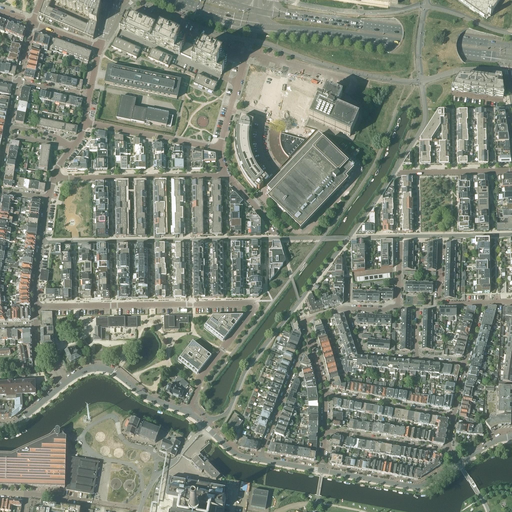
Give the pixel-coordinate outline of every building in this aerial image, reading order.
[(101,5),(89,0),(44,0),(45,1),(42,7),(39,16),(93,40),(97,24),(101,5)] [(491,12),(499,0),(459,0),(484,17),(486,14),(489,16),(490,17),(492,14),(491,13),(491,12)] [(157,30),(137,21),(125,16),(120,28),(131,33),(152,42),(159,45),(168,49),(180,55),(185,43),(173,37),(170,36),(167,34),(164,33),(157,30)] [(4,21),(0,31),(0,32),(5,34),(5,33),(8,23),(4,21)] [(8,23),(5,33),(8,34),(7,39),(9,40),(14,25),(8,23)] [(14,25),(9,40),(11,40),(13,36),(16,37),(20,27),(14,25)] [(16,37),(15,40),(17,40),(18,37),(21,39),(20,41),(22,42),(25,30),(25,29),(20,27),(16,37)] [(37,48),(40,35),(36,33),(34,34),(32,46),(34,47),(33,47),(37,48)] [(40,35),(37,48),(39,49),(39,50),(42,51),(43,47),(42,47),(45,37),(40,35)] [(50,38),(45,37),(42,47),(43,47),(45,48),(44,51),(43,54),(47,54),(51,55),(51,52),(47,51),(50,38)] [(116,50),(120,41),(115,38),(112,47),(111,47),(114,48),(116,50)] [(91,53),(53,40),(52,42),(51,42),(48,50),(52,51),(88,64),(91,53)] [(1,41),(0,43),(0,47),(7,49),(20,52),(21,46),(14,44),(12,44),(11,48),(8,47),(8,46),(4,45),(5,42),(1,41)] [(121,52),(125,43),(120,41),(116,50),(117,50),(118,51),(121,52)] [(126,54),(131,45),(125,43),(121,52),(122,52),(123,53),(126,54)] [(222,59),(212,54),(208,53),(185,43),(180,55),(192,60),(203,65),(206,66),(212,69),(216,71),(222,73),(221,75),(227,61),(222,59)] [(131,56),(136,47),(131,45),(126,54),(127,54),(128,55),(131,56)] [(0,47),(0,52),(1,53),(1,51),(7,52),(10,52),(9,55),(19,57),(20,52),(7,49),(0,47)] [(137,58),(141,50),(136,47),(131,56),(132,57),(133,57),(137,59),(137,58)] [(153,61),(157,51),(152,49),(148,57),(148,58),(150,59),(153,61)] [(50,58),(44,56),(40,55),(40,52),(39,52),(31,50),(30,55),(43,59),(45,59),(50,60),(50,58)] [(158,63),(162,54),(157,51),(153,61),(155,61),(158,63)] [(163,65),(167,56),(162,54),(158,63),(160,64),(163,65)] [(172,58),(167,56),(163,65),(165,66),(168,67),(172,58)] [(333,58),(331,66),(333,66),(336,67),(337,67),(337,68),(338,68),(339,69),(340,69),(340,70),(341,70),(342,70),(343,70),(345,70),(346,70),(347,70),(348,70),(348,71),(349,71),(349,72),(350,72),(351,72),(352,72),(353,72),(354,72),(355,72),(356,72),(374,72),(375,63),(362,59),(360,59),(359,59),(358,58),(357,58),(355,58),(354,58),(353,57),(351,57),(350,57),(349,57),(333,58)] [(37,65),(38,62),(29,60),(27,65),(41,68),(41,66),(37,65)] [(180,81),(108,67),(105,84),(177,98),(178,95),(179,86),(180,81)] [(52,75),(53,73),(54,70),(52,69),(50,75),(47,74),(47,75),(46,74),(45,78),(44,82),(51,83),(52,75)] [(249,70),(239,106),(351,140),(365,110),(365,101),(323,103),(314,98),(249,70)] [(503,97),(501,80),(461,74),(452,90),(503,97)] [(198,86),(202,77),(197,75),(193,83),(193,84),(196,85),(198,86)] [(203,88),(207,79),(202,77),(198,86),(201,88),(203,88)] [(208,91),(212,82),(207,79),(203,88),(206,90),(208,90),(208,91)] [(217,84),(212,82),(208,91),(211,92),(213,93),(214,92),(217,84)] [(41,97),(41,92),(24,88),(22,89),(21,93),(30,94),(40,96),(41,97)] [(169,115),(137,109),(134,108),(136,100),(121,97),(117,119),(150,126),(150,123),(161,126),(164,126),(166,127),(167,126),(169,116),(169,115)] [(477,143),(477,137),(477,132),(477,126),(477,121),(476,116),(475,116),(475,110),(466,111),(466,116),(466,121),(466,126),(466,132),(467,137),(467,143),(468,143),(468,148),(468,154),(467,154),(467,159),(467,165),(478,164),(478,159),(478,153),(478,148),(477,149),(477,148),(477,143)] [(506,117),(505,114),(505,115),(505,112),(505,110),(502,110),(495,110),(495,115),(494,115),(494,118),(495,118),(495,119),(499,119),(505,119),(505,117),(506,117)] [(432,139),(441,124),(441,143),(449,143),(449,112),(440,112),(440,111),(438,111),(419,141),(420,142),(420,143),(428,143),(435,143),(435,139),(432,139)] [(250,128),(250,126),(252,126),(253,122),(240,117),(239,121),(239,123),(237,122),(236,125),(235,133),(235,141),(235,150),(237,158),(240,166),(243,173),(248,180),(253,187),(256,190),(257,190),(256,189),(257,188),(259,190),(264,185),(263,184),(263,183),(266,179),(263,177),(259,172),(255,166),(252,160),(250,154),(249,147),(249,142),(249,138),(249,133),(250,128)] [(507,135),(506,128),(506,125),(499,125),(495,125),(495,136),(507,135)] [(280,134),(282,130),(272,126),(271,127),(271,128),(270,129),(270,130),(270,132),(269,133),(269,134),(269,135),(269,136),(269,137),(269,138),(269,139),(269,140),(269,142),(269,143),(269,144),(269,145),(269,146),(270,147),(270,148),(270,150),(271,151),(271,152),(271,153),(272,154),(272,155),(273,157),(274,158),(275,159),(276,161),(277,162),(278,163),(281,166),(282,165),(289,159),(287,157),(286,156),(286,155),(285,155),(285,154),(284,154),(284,153),(283,152),(283,151),(282,150),(282,149),(281,148),(281,147),(281,146),(280,145),(280,144),(280,143),(280,142),(280,141),(280,140),(280,138),(280,134)] [(107,139),(107,136),(107,134),(100,133),(97,132),(97,133),(93,132),(92,137),(96,137),(97,137),(96,138),(97,138),(96,140),(98,140),(100,140),(107,140),(107,139)] [(280,139),(280,140),(280,141),(280,142),(280,143),(280,144),(280,145),(281,146),(281,147),(281,148),(282,149),(282,150),(283,151),(283,152),(284,153),(284,154),(285,154),(285,155),(286,155),(286,156),(287,157),(288,158),(289,158),(304,142),(281,134),(281,135),(280,135),(280,136),(280,137),(280,138),(280,139)] [(115,135),(115,144),(115,145),(115,146),(117,146),(130,146),(140,146),(140,140),(130,138),(130,142),(123,142),(123,137),(115,135)] [(319,135),(304,150),(267,189),(273,194),(268,199),(300,230),(347,181),(344,179),(352,171),(322,142),(324,141),(319,135)] [(168,151),(168,146),(167,145),(167,146),(164,146),(164,145),(153,143),(153,152),(168,151)] [(440,154),(440,148),(439,148),(439,143),(435,143),(428,143),(428,148),(430,148),(430,154),(429,154),(429,159),(430,159),(430,165),(439,165),(439,159),(439,154),(440,154)] [(183,148),(168,146),(168,151),(168,154),(183,154),(183,148)] [(203,162),(203,152),(191,150),(192,169),(203,169),(203,166),(203,162)] [(107,158),(107,154),(107,152),(91,153),(92,159),(92,162),(107,162),(107,161),(107,158)] [(215,155),(210,154),(203,152),(203,162),(216,161),(215,155)] [(411,165),(411,152),(403,166),(411,165)] [(131,164),(131,158),(130,158),(116,158),(115,158),(116,163),(121,163),(121,170),(130,170),(131,170),(131,164)] [(108,170),(107,162),(92,162),(92,166),(92,171),(92,170),(95,170),(95,171),(100,170),(100,171),(102,171),(103,171),(103,170),(107,170),(108,170)] [(473,178),(470,178),(470,184),(469,184),(469,190),(469,196),(470,196),(470,202),(469,202),(469,208),(470,208),(470,214),(471,219),(471,225),(474,225),(474,231),(479,231),(479,225),(479,219),(475,219),(475,213),(475,207),(475,201),(475,195),(475,189),(475,183),(473,183),(473,178)] [(401,206),(401,200),(402,200),(401,195),(401,190),(401,184),(401,183),(400,183),(400,179),(397,179),(395,179),(395,183),(394,183),(394,190),(394,195),(393,195),(393,201),(392,201),(393,206),(393,212),(392,212),(392,217),(393,217),(393,222),(393,223),(393,227),(393,233),(398,233),(401,233),(401,227),(401,222),(402,222),(402,217),(401,217),(401,211),(401,206)] [(175,215),(175,209),(173,209),(173,204),(173,199),(173,193),(173,188),(174,188),(174,182),(169,182),(164,182),(164,188),(163,188),(163,193),(163,199),(164,204),(165,204),(165,210),(163,210),(164,215),(165,215),(165,220),(165,226),(165,231),(164,231),(164,237),(174,236),(174,231),(175,231),(175,226),(175,220),(174,220),(174,215),(175,215)] [(213,214),(213,209),(212,209),(211,203),(211,198),(211,193),(211,187),(212,187),(212,182),(207,182),(202,182),(202,187),(201,187),(201,193),(201,198),(202,204),(203,204),(203,209),(201,209),(202,214),(203,214),(203,220),(203,225),(203,231),(202,231),(202,236),(212,236),(212,230),(213,230),(213,225),(213,220),(212,220),(212,214),(213,214)] [(131,183),(126,183),(126,189),(125,189),(125,194),(126,199),(126,205),(127,205),(127,210),(126,210),(126,216),(127,216),(127,221),(127,226),(127,232),(126,232),(126,237),(136,237),(136,232),(137,232),(137,226),(137,221),(136,221),(136,215),(137,215),(137,210),(136,210),(136,205),(136,199),(135,194),(135,188),(136,188),(136,183),(131,183)] [(237,195),(236,195),(235,193),(230,198),(230,199),(230,201),(230,206),(232,206),(240,206),(240,205),(243,202),(237,195)] [(241,214),(243,206),(240,206),(232,206),(230,206),(230,214),(241,214)] [(254,213),(250,213),(246,213),(246,220),(250,219),(250,222),(260,222),(260,221),(254,213)] [(241,214),(230,214),(230,222),(231,222),(241,222),(241,221),(239,221),(239,218),(241,218),(241,214)] [(511,218),(496,219),(497,229),(497,231),(511,230),(511,218)] [(282,251),(280,243),(272,243),(272,251),(282,251)] [(164,245),(164,250),(164,255),(165,255),(165,261),(164,261),(165,266),(165,271),(166,277),(165,277),(165,282),(164,288),(165,288),(165,293),(164,293),(164,299),(170,298),(174,298),(174,293),(173,288),(176,288),(176,282),(176,277),(176,271),(174,271),(174,266),(176,266),(176,261),(175,255),(175,250),(175,244),(174,244),(164,245)] [(213,273),(213,267),(213,261),(213,255),(212,249),(212,244),(203,244),(203,249),(203,255),(203,261),(203,267),(203,273),(203,279),(204,285),(204,291),(204,298),(209,298),(213,298),(213,291),(213,285),(213,279),(213,273)] [(136,251),(136,245),(128,245),(128,251),(129,251),(129,257),(129,263),(129,269),(129,275),(129,281),(129,287),(129,293),(132,293),(136,293),(136,287),(136,281),(137,281),(137,275),(137,269),(136,269),(136,263),(135,257),(135,251),(136,251)] [(61,255),(61,246),(52,246),(50,255),(61,255)] [(70,255),(70,251),(71,251),(71,246),(61,246),(61,255),(70,255)] [(97,246),(88,246),(88,252),(89,258),(91,258),(91,264),(94,264),(94,270),(91,270),(91,276),(91,282),(91,288),(91,294),(95,294),(99,293),(99,287),(99,282),(99,276),(98,270),(97,270),(97,264),(97,258),(98,258),(98,251),(97,252),(97,246)] [(511,249),(499,249),(499,251),(501,251),(504,251),(505,251),(506,271),(499,271),(499,293),(511,292),(511,249)] [(284,259),(283,254),(282,251),(272,251),(269,251),(269,259),(284,259)] [(343,252),(332,267),(344,267),(343,253),(343,252)] [(70,255),(61,255),(61,260),(62,264),(63,264),(71,264),(71,260),(70,255)] [(13,263),(12,265),(13,265),(12,268),(17,269),(18,267),(22,267),(21,270),(32,271),(32,266),(20,264),(20,263),(17,263),(13,262),(13,263)] [(477,272),(487,272),(487,264),(487,263),(479,263),(475,263),(475,272),(477,272)] [(94,264),(91,264),(79,264),(79,276),(91,276),(91,270),(94,270),(94,264)] [(269,282),(283,265),(269,266),(269,282)] [(489,281),(489,272),(487,272),(477,272),(477,281),(489,281)] [(64,273),(61,273),(61,282),(71,282),(71,273),(70,273),(64,273)] [(390,274),(357,278),(357,283),(390,279),(390,274)] [(72,291),(71,282),(61,282),(62,291),(63,291),(72,291)] [(419,293),(419,282),(406,282),(405,292),(411,292),(411,294),(413,294),(413,292),(419,293)] [(432,293),(432,283),(419,282),(419,293),(424,293),(424,295),(426,295),(426,293),(432,293)] [(392,300),(393,289),(379,289),(379,292),(379,299),(384,300),(385,302),(386,302),(386,300),(392,300)] [(337,292),(337,290),(334,290),(335,292),(339,305),(342,304),(343,303),(343,290),(340,290),(340,292),(337,292)] [(55,298),(55,291),(46,292),(46,301),(55,300),(55,298)] [(72,300),(72,291),(63,291),(63,298),(63,300),(72,300)] [(365,302),(366,291),(353,291),(352,301),(356,301),(358,301),(358,303),(360,303),(360,301),(362,301),(365,302)] [(379,302),(379,299),(379,292),(366,291),(365,302),(369,302),(371,302),(371,304),(373,304),(373,302),(375,302),(379,302)] [(334,307),(330,296),(328,297),(327,294),(327,295),(326,292),(324,292),(325,295),(329,308),(334,307)] [(339,305),(335,292),(332,293),(333,295),(330,296),(334,307),(339,305)] [(323,310),(321,302),(315,304),(312,294),(309,294),(307,299),(307,300),(306,301),(308,309),(309,309),(310,314),(323,310)] [(329,308),(325,295),(322,296),(323,298),(320,299),(321,302),(323,310),(329,308)] [(20,321),(20,306),(17,306),(12,306),(12,311),(12,321),(20,321)] [(502,316),(506,316),(505,322),(510,323),(511,323),(511,307),(507,307),(506,308),(503,307),(502,316)] [(413,319),(413,317),(411,317),(411,315),(411,311),(402,311),(401,311),(401,324),(411,324),(411,321),(411,319),(413,319)] [(53,332),(53,329),(52,329),(51,313),(42,314),(42,325),(41,325),(42,345),(43,346),(53,345),(53,341),(54,341),(54,340),(54,337),(53,336),(53,334),(54,333),(54,332),(53,332)] [(377,326),(377,316),(374,316),(372,316),(372,314),(370,314),(370,316),(368,316),(364,315),(364,326),(377,326)] [(390,327),(391,316),(387,316),(385,316),(385,314),(383,314),(383,316),(381,316),(377,316),(377,326),(390,327)] [(333,320),(331,321),(331,324),(344,319),(343,315),(342,315),(332,318),(333,320)] [(364,326),(364,316),(357,315),(357,318),(356,317),(356,324),(357,324),(357,326),(364,326)] [(243,316),(234,316),(213,317),(204,328),(223,342),(243,316)] [(187,323),(187,317),(164,317),(164,330),(178,330),(178,324),(187,323)] [(95,336),(94,336),(93,340),(101,340),(100,328),(136,327),(136,318),(96,319),(96,328),(95,328),(95,336)] [(346,324),(344,319),(331,324),(332,326),(335,325),(336,328),(346,324)] [(324,323),(323,320),(314,323),(313,325),(314,329),(327,326),(326,325),(325,324),(324,323)] [(471,326),(463,323),(462,326),(459,325),(458,327),(460,328),(460,329),(469,332),(471,326)] [(294,333),(301,336),(297,324),(291,325),(294,333)] [(346,324),(336,328),(336,330),(334,331),(335,334),(348,329),(346,324)] [(413,332),(413,330),(411,330),(411,328),(411,324),(401,324),(400,337),(410,338),(411,334),(411,332),(412,332),(413,332)] [(348,329),(335,334),(335,336),(338,335),(339,338),(349,334),(348,329)] [(469,332),(460,329),(460,330),(458,329),(457,332),(460,333),(460,335),(459,335),(468,337),(469,332)] [(328,334),(327,331),(326,331),(316,334),(318,340),(326,337),(326,335),(328,334)] [(284,334),(283,336),(290,339),(289,341),(298,344),(299,340),(284,334)] [(340,340),(337,341),(338,344),(351,339),(349,334),(339,338),(340,340)] [(372,349),(373,339),(370,339),(371,336),(371,335),(362,334),(362,339),(368,339),(367,348),(372,349)] [(446,334),(445,337),(454,339),(457,340),(467,342),(468,337),(459,335),(460,335),(459,335),(458,338),(455,337),(452,336),(446,334)] [(410,347),(410,345),(412,345),(412,344),(410,344),(410,342),(410,338),(400,337),(400,351),(401,351),(410,351),(410,349),(410,347)] [(454,339),(445,337),(445,340),(450,341),(456,342),(455,346),(456,346),(465,347),(467,342),(457,340),(454,339)] [(351,339),(338,344),(338,345),(339,346),(342,345),(343,347),(353,344),(351,339)] [(211,357),(206,353),(193,342),(178,361),(197,375),(211,357)] [(283,345),(284,345),(283,348),(286,349),(295,352),(296,348),(285,344),(284,344),(279,342),(278,344),(279,344),(282,345),(283,345)] [(353,344),(343,347),(344,350),(341,351),(341,353),(354,349),(353,344)] [(78,353),(75,348),(68,351),(67,351),(67,350),(66,350),(65,350),(65,351),(65,352),(65,353),(70,362),(71,363),(74,361),(80,358),(81,357),(82,356),(81,353),(79,353),(78,353)] [(354,349),(341,353),(342,356),(345,355),(345,357),(340,359),(340,361),(342,366),(344,373),(347,374),(348,372),(351,373),(351,374),(355,375),(356,368),(356,363),(357,357),(354,349)] [(278,351),(278,350),(277,352),(282,354),(281,356),(283,357),(292,360),(293,356),(281,352),(278,351)] [(337,351),(331,352),(323,355),(324,360),(333,357),(332,355),(337,353),(337,351)] [(304,357),(301,365),(307,367),(310,366),(308,359),(304,357)] [(290,364),(278,360),(272,358),(272,360),(280,363),(280,365),(289,368),(290,364)] [(340,361),(326,365),(327,371),(336,368),(335,365),(338,364),(339,364),(339,367),(342,366),(340,361)] [(280,365),(277,364),(276,363),(275,365),(277,366),(276,368),(287,372),(289,368),(280,365)] [(287,372),(276,368),(275,368),(275,370),(277,371),(277,373),(286,376),(287,372)] [(341,374),(341,372),(328,376),(329,381),(338,378),(338,376),(340,375),(341,374)] [(286,376),(277,373),(276,373),(275,375),(273,374),(272,377),(284,381),(286,376)] [(272,377),(271,376),(268,375),(267,377),(271,379),(274,380),(273,382),(282,386),(284,381),(272,377)] [(305,383),(304,380),(304,378),(301,378),(300,377),(300,376),(297,375),(296,378),(298,379),(299,381),(300,384),(299,386),(300,386),(301,386),(301,385),(302,385),(302,384),(304,383),(305,383)] [(176,387),(177,387),(178,386),(179,387),(181,385),(176,379),(174,382),(174,385),(173,384),(173,386),(169,385),(165,393),(172,396),(173,396),(176,387)] [(300,389),(300,386),(299,386),(300,384),(299,381),(298,381),(295,379),(291,390),(296,392),(298,388),(300,389)] [(35,394),(35,382),(0,383),(0,396),(7,396),(7,400),(15,400),(15,407),(14,407),(14,410),(12,410),(12,418),(15,417),(18,414),(18,413),(19,413),(21,411),(21,410),(23,410),(24,409),(22,407),(22,397),(28,397),(28,395),(35,394)] [(265,385),(280,390),(282,386),(273,382),(272,385),(266,382),(265,385)] [(340,383),(330,385),(331,388),(332,389),(344,391),(346,385),(341,386),(340,383)] [(280,390),(265,385),(264,387),(270,389),(270,392),(278,395),(280,390)] [(178,388),(177,387),(176,387),(173,396),(181,399),(183,392),(177,390),(178,388)] [(510,426),(511,388),(496,388),(495,413),(493,413),(491,414),(490,415),(489,416),(489,417),(489,419),(489,421),(487,422),(485,424),(490,431),(491,432),(495,430),(498,429),(501,428),(505,428),(510,428),(510,426)] [(291,390),(288,398),(297,401),(299,396),(301,396),(301,394),(296,392),(291,390)] [(278,395),(270,392),(269,394),(263,392),(262,394),(265,395),(277,400),(278,395)] [(277,400),(265,395),(262,394),(261,397),(264,398),(267,399),(266,401),(275,405),(277,400)] [(288,398),(287,402),(299,407),(300,406),(299,405),(299,404),(296,403),(297,401),(288,398)] [(275,405),(266,401),(265,403),(260,401),(259,404),(261,405),(273,409),(275,405)] [(261,405),(259,404),(258,406),(263,408),(263,409),(262,410),(271,414),(273,409),(261,405)] [(295,410),(294,409),(285,406),(283,411),(296,415),(297,414),(296,414),(296,413),(294,412),(295,410)] [(283,411),(282,415),(291,419),(291,416),(295,418),(296,415),(283,411)] [(256,412),(255,412),(254,414),(260,416),(260,418),(268,421),(270,418),(256,412)] [(282,415),(280,420),(297,427),(298,424),(290,421),(291,419),(282,415)] [(243,422),(236,417),(231,424),(237,429),(243,422)] [(131,418),(125,433),(134,436),(134,435),(139,437),(138,437),(155,443),(160,430),(140,422),(140,421),(131,418)] [(297,427),(280,420),(278,425),(287,428),(294,431),(296,432),(297,427)] [(287,428),(278,425),(276,429),(289,434),(290,432),(293,433),(294,431),(287,428)] [(264,433),(252,428),(251,430),(255,431),(254,433),(257,434),(259,435),(263,437),(264,433)] [(289,434),(276,429),(274,434),(277,435),(281,437),(283,437),(284,435),(288,436),(289,434)] [(0,486),(65,488),(66,439),(66,437),(65,437),(61,432),(60,432),(60,431),(59,431),(59,430),(58,430),(57,430),(56,430),(56,431),(56,432),(55,432),(54,432),(54,433),(51,436),(50,437),(49,437),(12,454),(11,455),(0,454),(0,486)] [(252,441),(248,450),(253,451),(253,450),(253,449),(254,447),(256,444),(255,444),(257,438),(259,435),(257,434),(256,437),(255,437),(254,440),(252,439),(251,440),(251,441),(252,441)] [(247,439),(248,436),(247,435),(245,438),(243,437),(240,446),(239,448),(244,449),(244,448),(244,447),(245,445),(246,445),(247,442),(246,442),(248,439),(247,439)] [(285,457),(288,446),(289,438),(286,438),(284,445),(282,445),(280,455),(283,456),(285,457)] [(291,457),(293,445),(291,445),(292,441),(294,442),(295,440),(289,438),(288,446),(285,457),(288,457),(291,457)] [(299,450),(300,443),(301,440),(297,439),(296,446),(293,445),(291,457),(295,458),(297,459),(299,450)] [(180,443),(171,440),(170,442),(164,440),(161,448),(167,451),(166,453),(175,456),(180,443)] [(274,455),(276,445),(274,445),(275,441),(272,440),(268,452),(269,453),(271,454),(274,455)] [(315,461),(317,441),(309,441),(308,444),(312,445),(310,452),(309,461),(314,462),(315,461)] [(305,449),(303,460),(306,460),(309,461),(310,452),(312,445),(308,444),(307,449),(305,449)] [(441,456),(430,454),(429,460),(441,462),(442,457),(441,456)] [(216,481),(217,479),(220,477),(207,463),(205,465),(197,456),(191,461),(199,470),(202,473),(204,471),(212,480),(216,480),(216,481)] [(342,466),(344,457),(338,456),(337,459),(336,459),(334,465),(342,466)] [(100,463),(73,458),(67,490),(68,491),(94,494),(100,463)] [(428,463),(428,465),(430,466),(433,470),(440,466),(440,464),(441,462),(432,460),(429,460),(428,463)] [(422,466),(421,470),(420,470),(420,473),(422,477),(433,470),(430,466),(428,465),(428,463),(423,462),(422,466)] [(405,466),(402,477),(408,478),(410,467),(411,464),(409,464),(408,464),(408,467),(405,466)] [(413,468),(410,467),(408,478),(413,479),(415,469),(416,465),(414,465),(413,464),(413,468)] [(418,470),(415,469),(413,479),(416,480),(418,480),(422,477),(420,473),(420,470),(421,470),(422,466),(420,466),(420,465),(419,465),(418,470)] [(167,490),(166,498),(167,500),(172,501),(173,501),(171,511),(176,511),(178,502),(180,502),(179,510),(184,511),(185,510),(190,511),(189,511),(208,511),(209,511),(210,507),(211,507),(210,511),(215,511),(216,508),(217,508),(223,509),(224,508),(225,500),(226,500),(227,498),(227,495),(228,491),(228,489),(199,484),(198,484),(196,483),(169,478),(168,480),(167,490)] [(254,490),(251,507),(265,509),(268,492),(254,490)] [(14,501),(14,506),(19,507),(19,511),(21,511),(22,502),(14,501)] [(34,509),(30,509),(30,508),(29,509),(29,511),(79,511),(80,509),(79,509),(66,507),(62,506),(61,506),(57,505),(56,505),(47,504),(42,503),(41,510),(35,509),(34,509)]
